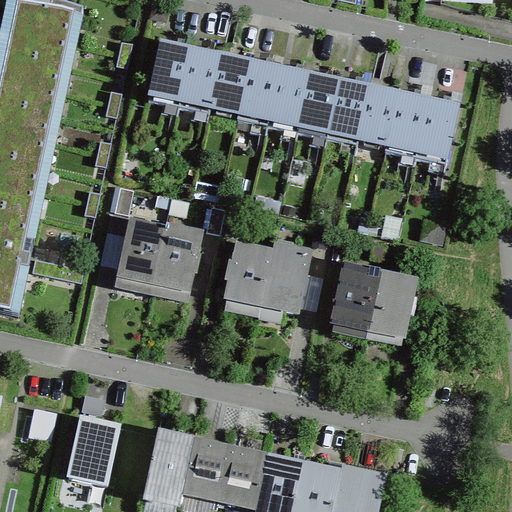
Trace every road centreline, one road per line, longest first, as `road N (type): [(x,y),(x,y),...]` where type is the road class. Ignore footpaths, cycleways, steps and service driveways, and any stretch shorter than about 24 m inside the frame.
road 1 (residential): [(0,343),(455,439)]
road 2 (residential): [(234,0),(511,54)]
